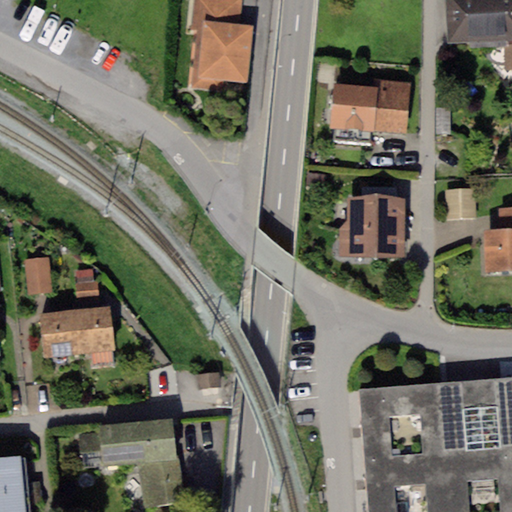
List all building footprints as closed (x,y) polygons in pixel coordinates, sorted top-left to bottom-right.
[(247,3),(217,0),(197,0),(194,35),(200,36),(195,94),(222,96),(223,88),(252,90),(257,36),(244,35),(247,3)] [(511,0),(444,0),(447,50),(470,49),(511,46),(511,0)] [(511,46),(470,49),(470,54),(503,52),(504,73),(511,72),(511,46)] [(378,96),(334,92),(330,133),(404,140),(408,90),(379,88),(378,96)] [(450,111),(435,111),(436,137),(450,137),(450,111)] [(475,193),(445,194),(447,223),(476,222),(475,193)] [(347,227),(338,234),(337,261),(405,263),(407,203),(348,201),(347,227)] [(511,212),(498,213),(499,238),(511,237),(511,212)] [(511,237),(499,238),(483,238),(484,278),(511,276),(511,237)] [(51,263),(29,265),(33,299),(55,296),(51,263)] [(98,284),(75,287),(76,303),(100,301),(98,284)] [(66,321),(50,323),(53,360),(119,355),(117,318),(93,320),(66,321)] [(218,373),(196,376),(198,391),(221,388),(218,373)] [(511,511),(511,379),(356,392),(365,511),(511,511)] [(102,430),(107,470),(139,466),(145,511),(151,511),(186,507),(174,421),(102,430)] [(28,511),(23,456),(0,458),(0,511),(28,511)]
